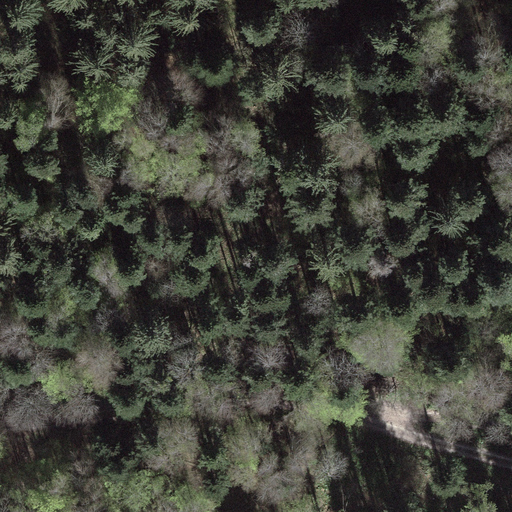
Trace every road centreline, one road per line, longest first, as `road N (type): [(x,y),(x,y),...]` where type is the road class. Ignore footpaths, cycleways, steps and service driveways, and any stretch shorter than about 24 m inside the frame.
road 1 (track): [(0,430),(196,396),(257,395),(351,408),(511,460)]
road 2 (track): [(351,408),(511,425)]
